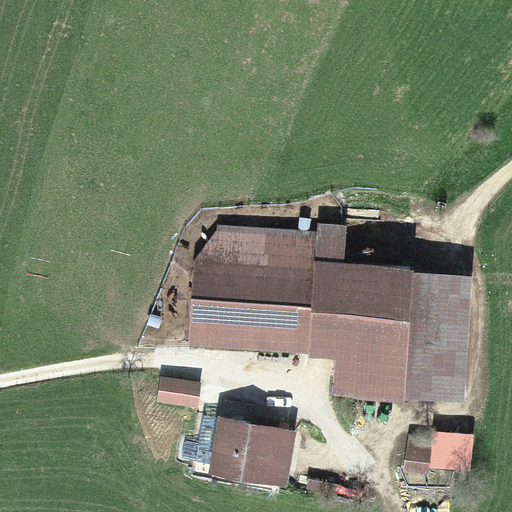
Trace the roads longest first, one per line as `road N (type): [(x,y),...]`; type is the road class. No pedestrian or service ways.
road 1 (track): [(0,380),(144,358),(199,366),(305,406),(402,511)]
road 2 (track): [(368,469),(407,420),(449,414),(469,391),(476,291),(464,226),(477,199),(511,169)]
